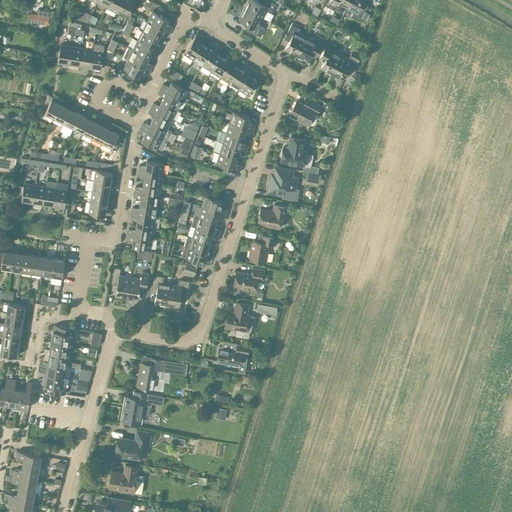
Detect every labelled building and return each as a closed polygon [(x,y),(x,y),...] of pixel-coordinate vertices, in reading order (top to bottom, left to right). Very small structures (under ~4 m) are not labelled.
[(116,12),(122,0),(110,0),(107,7),(116,12)] [(126,17),(134,0),(122,0),(116,12),(126,17)] [(262,0),(261,3),(255,0),(248,0),(244,8),(263,18),(267,11),(272,13),(277,4),(268,0),(262,0)] [(347,7),(350,0),(330,0),(328,4),(337,9),(340,4),(347,7)] [(364,0),(350,0),(347,7),(354,11),(351,16),(360,21),(362,18),(365,12),(367,8),(362,5),(364,0)] [(259,25),(263,18),(244,8),(239,19),(250,25),(247,30),(260,36),(265,27),(259,25)] [(79,17),(96,23),(99,16),(82,9),(79,17)] [(166,23),(169,18),(153,10),(148,20),(169,31),(172,26),(166,23)] [(370,15),(365,12),(362,18),(367,21),(370,15)] [(49,24),(50,16),(30,13),(29,21),(49,24)] [(169,31),(148,20),(143,29),(159,38),(161,33),(167,36),(169,31)] [(296,55),(305,36),(298,32),(301,27),(292,22),(286,35),(291,38),(285,49),(296,55)] [(278,25),(275,36),(283,37),(285,27),(278,25)] [(159,38),(143,29),(138,39),(159,50),(162,45),(156,42),(159,38)] [(193,59),(203,44),(199,41),(202,36),(197,32),(184,53),(193,59)] [(312,40),(305,36),(296,55),(307,60),(310,55),(315,57),(324,39),(315,34),(312,40)] [(159,50),(138,39),(133,49),(149,57),(151,52),(157,55),(159,50)] [(202,65),(216,44),(211,41),(207,47),(203,44),(193,59),(202,65)] [(332,73),(341,55),(334,51),(337,46),(328,41),(319,59),(324,62),(321,68),(332,73)] [(68,64),(71,46),(61,44),(58,60),(65,61),(64,64),(68,64)] [(211,71),(221,56),(217,53),(220,47),(216,44),(202,65),(211,71)] [(79,63),(82,48),(71,46),(68,64),(72,65),(73,62),(79,63)] [(147,61),(149,57),(133,49),(129,47),(124,56),(128,58),(150,69),(152,64),(147,61)] [(90,68),(93,49),(82,48),(79,63),(86,65),(85,67),(90,68)] [(101,67),(104,51),(93,49),(90,68),(94,69),(94,66),(101,67)] [(220,77),(234,56),(229,53),(225,59),(221,56),(211,71),(220,77)] [(348,58),(341,55),(332,73),(343,79),(348,68),(354,71),(360,58),(351,53),(348,58)] [(229,83),(239,68),(235,65),(238,59),(234,56),(220,77),(229,83)] [(150,69),(128,58),(123,68),(139,76),(141,71),(147,74),(150,69)] [(238,89),(252,68),(247,65),(243,70),(239,68),(229,83),(238,89)] [(183,75),(172,68),(168,75),(179,81),(183,75)] [(257,71),(252,68),(238,89),(248,95),(258,80),(253,77),(257,71)] [(182,99),(188,89),(172,81),(169,86),(163,83),(161,88),(182,99)] [(178,109),(182,99),(161,88),(158,93),(164,96),(162,101),(178,109)] [(54,118),(61,104),(55,101),(57,98),(53,96),(44,113),(54,118)] [(321,105),(309,99),(306,104),(297,99),(289,113),(309,124),(315,112),(317,113),(321,105)] [(178,109),(162,101),(159,105),(153,102),(151,107),(173,118),(178,109)] [(63,123),(72,106),(68,104),(67,107),(61,104),(54,118),(63,123)] [(73,128),(80,114),(75,111),(76,108),(72,106),(63,123),(73,128)] [(173,118),(151,107),(148,112),(154,115),(152,120),(168,128),(173,118)] [(248,122),(250,117),(233,111),(230,122),(253,129),(255,124),(248,122)] [(83,133),(91,116),(88,114),(86,117),(80,114),(73,128),(83,133)] [(92,138),(100,124),(94,121),(95,118),(91,116),(83,133),(92,138)] [(168,128),(152,120),(149,124),(143,121),(141,126),(167,140),(172,131),(168,128)] [(251,135),(253,129),(230,122),(226,132),(243,137),(245,133),(251,135)] [(102,143),(111,126),(107,124),(106,127),(100,124),(92,138),(102,143)] [(206,136),(209,125),(203,124),(200,134),(206,136)] [(114,128),(111,126),(102,143),(112,148),(119,134),(113,130),(114,128)] [(167,140),(141,126),(138,131),(144,134),(142,139),(158,148),(158,147),(161,149),(163,149),(167,140)] [(193,141),(197,131),(190,127),(186,137),(193,141)] [(242,142),(243,137),(226,132),(223,142),(246,150),(248,144),(242,142)] [(302,150),(304,138),(291,135),(289,147),(283,146),(281,156),(288,158),(288,161),(304,164),(307,150),(302,150)] [(189,151),(192,141),(185,138),(180,146),(189,151)] [(246,150),(223,142),(220,152),(237,158),(238,153),(244,155),(246,150)] [(194,154),(201,156),(205,147),(198,145),(194,154)] [(235,163),(237,158),(220,152),(216,163),(239,171),(241,165),(235,163)] [(163,174),(164,163),(147,160),(146,165),(139,164),(138,170),(163,174)] [(270,176),(267,190),(277,191),(276,194),(283,195),(283,196),(295,199),(297,189),(295,189),(297,177),(292,176),(293,169),(275,166),(273,176),(270,176)] [(111,178),(112,172),(96,169),(94,180),(113,183),(114,179),(111,178)] [(161,184),(163,174),(138,170),(138,175),(144,176),(143,182),(161,184)] [(112,187),(113,183),(94,180),(92,191),(108,193),(109,187),(112,187)] [(32,203),(35,184),(24,182),(22,198),(28,200),(28,202),(32,203)] [(159,195),(161,184),(143,182),(142,187),(136,185),(135,191),(159,195)] [(43,202),(46,186),(35,184),(32,203),(36,204),(37,201),(43,202)] [(53,206),(56,188),(46,186),(43,202),(50,203),(49,206),(53,206)] [(65,205),(67,190),(56,188),(53,206),(57,207),(58,204),(65,205)] [(107,200),(108,193),(92,191),(91,201),(109,204),(110,200),(107,200)] [(157,206),(159,195),(135,191),(134,197),(141,198),(140,203),(157,206)] [(221,206),(223,201),(206,195),(202,206),(225,213),(227,208),(221,206)] [(109,208),(109,204),(91,201),(89,212),(105,215),(106,208),(109,208)] [(156,216),(157,206),(140,203),(139,208),(132,207),(131,212),(156,216)] [(285,215),(287,206),(274,204),(273,210),(261,208),(258,223),(280,227),(282,214),(285,215)] [(225,213),(202,206),(199,216),(216,222),(217,217),(224,219),(225,213)] [(154,227),(156,216),(131,212),(131,218),(137,219),(136,224),(154,227)] [(214,227),(216,222),(199,216),(195,226),(219,234),(221,229),(214,227)] [(182,232),(185,225),(179,223),(176,230),(182,232)] [(152,238),(154,227),(136,224),(135,229),(129,228),(128,234),(152,238)] [(217,239),(219,234),(195,226),(192,237),(209,242),(211,237),(217,239)] [(150,249),(152,238),(128,234),(127,239),(134,240),(133,246),(150,249)] [(275,244),(277,237),(262,234),(261,241),(252,239),(248,258),(266,261),(269,243),(275,244)] [(207,247),(209,242),(192,237),(187,235),(184,245),(189,247),(212,255),(214,249),(207,247)] [(210,260),(212,255),(189,247),(185,258),(202,263),(204,258),(210,260)] [(11,268),(14,251),(4,250),(3,252),(1,264),(1,266),(11,268)] [(153,252),(138,250),(137,258),(151,260),(153,252)] [(21,270),(24,253),(14,251),(11,268),(21,270)] [(32,271),(34,255),(24,253),(21,270),(32,271)] [(41,273),(44,256),(34,255),(32,271),(41,273)] [(51,274),(54,258),(44,256),(41,273),(51,274)] [(62,276),(65,260),(54,258),(51,274),(62,276)] [(186,262),(184,271),(194,274),(197,266),(186,262)] [(127,297),(130,277),(120,275),(121,268),(115,267),(112,283),(117,284),(115,296),(127,297)] [(263,276),(264,269),(253,267),(251,273),(236,271),(233,286),(256,290),(258,275),(263,276)] [(141,278),(130,277),(127,297),(138,299),(140,288),(146,289),(149,272),(142,271),(141,278)] [(167,304),(170,283),(163,282),(164,276),(154,274),(151,292),(156,293),(155,302),(167,304)] [(178,285),(170,283),(167,304),(179,306),(181,297),(186,298),(189,281),(179,279),(178,285)] [(23,315),(25,304),(9,302),(7,312),(23,315)] [(248,304),(236,302),(235,309),(237,309),(236,312),(228,311),(225,327),(237,329),(236,335),(248,337),(249,332),(249,330),(251,331),(254,316),(246,314),(248,304)] [(259,311),(271,312),(272,305),(260,303),(259,311)] [(22,325),(23,315),(7,312),(5,322),(22,325)] [(20,334),(22,325),(5,322),(4,332),(20,334)] [(75,335),(76,328),(63,326),(54,325),(54,331),(53,331),(52,341),(69,344),(71,334),(75,335)] [(18,345),(20,334),(4,332),(2,342),(18,345)] [(94,332),(93,345),(102,345),(102,332),(94,332)] [(67,355),(69,344),(52,341),(50,352),(67,355)] [(17,355),(18,345),(2,342),(0,352),(17,355)] [(248,354),(249,345),(237,343),(236,349),(220,346),(217,361),(240,365),(242,353),(248,354)] [(89,355),(97,357),(99,349),(91,347),(89,355)] [(66,366),(67,355),(50,352),(48,363),(66,366)] [(187,363),(167,360),(151,357),(150,363),(141,362),(137,386),(162,390),(164,381),(162,378),(157,377),(157,379),(155,378),(157,369),(185,374),(187,363)] [(64,376),(66,366),(48,363),(47,373),(64,376)] [(80,368),(79,378),(89,380),(91,370),(80,368)] [(62,386),(64,376),(47,373),(44,390),(52,391),(65,393),(66,387),(62,386)] [(6,404),(11,379),(6,378),(4,386),(0,385),(0,406),(1,403),(6,404)] [(16,409),(20,389),(14,388),(16,379),(11,379),(6,404),(12,405),(12,409),(16,409)] [(28,407),(32,382),(27,382),(26,390),(20,389),(16,409),(21,410),(22,407),(28,407)] [(148,400),(149,394),(134,391),(133,397),(125,396),(121,419),(123,419),(122,422),(133,424),(133,421),(140,422),(142,414),(149,416),(150,406),(144,404),(144,399),(148,400)] [(219,407),(217,417),(227,419),(229,409),(219,407)] [(149,446),(151,432),(136,429),(134,440),(118,437),(115,454),(140,458),(142,445),(149,446)] [(39,467),(41,455),(17,450),(16,457),(24,458),(23,464),(39,467)] [(37,479),(39,467),(23,464),(21,470),(14,469),(13,475),(37,479)] [(135,474),(137,466),(125,464),(123,472),(112,470),(109,488),(141,493),(143,482),(134,480),(135,474)] [(36,481),(37,479),(13,475),(12,482),(19,483),(18,489),(34,492),(41,493),(43,482),(36,481)] [(32,504),(34,492),(18,489),(17,495),(10,493),(8,500),(32,504)] [(128,511),(130,500),(116,498),(115,505),(99,502),(98,509),(95,509),(94,511),(128,511)] [(30,511),(32,504),(8,500),(7,506),(15,508),(13,511),(30,511)]
